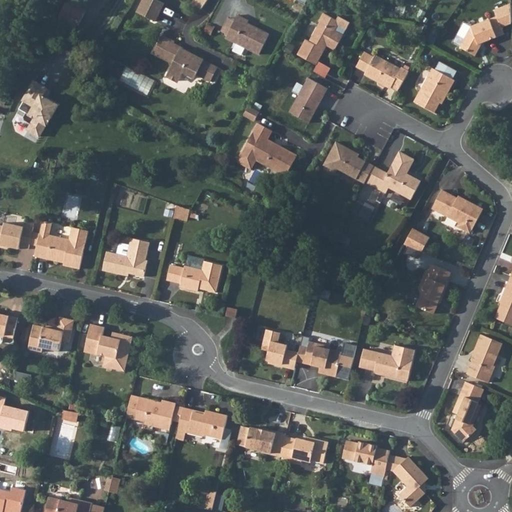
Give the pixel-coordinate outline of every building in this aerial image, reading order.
[(155,0),(143,0),(137,13),(155,22),(164,4),(155,0)] [(195,0),(193,4),(203,10),(208,0),(195,0)] [(85,13),(67,3),(60,16),(79,26),(85,13)] [(481,46),(480,44),(505,34),(502,27),(511,24),(511,4),(494,10),(496,17),(472,26),(474,31),(468,33),(460,47),(476,55),(481,46)] [(306,39),(298,54),(316,65),(325,50),(323,49),(325,45),(328,44),(336,48),(351,22),(339,16),(337,20),(324,13),(319,22),(320,22),(310,41),(306,39)] [(228,34),(226,38),(259,55),(269,35),(247,23),(249,21),(238,15),(235,21),(228,34)] [(228,34),(235,21),(228,18),(221,31),(228,34)] [(175,42),(162,36),(154,53),(174,63),(168,74),(170,78),(176,81),(180,80),(184,73),(195,78),(197,74),(211,81),(218,68),(204,61),(204,60),(174,45),(175,42)] [(366,72),(374,57),(366,52),(357,67),(366,72)] [(113,56),(108,53),(104,60),(110,63),(113,56)] [(385,86),(386,84),(398,91),(409,71),(402,67),(401,69),(376,55),(374,57),(366,72),(365,74),(385,86)] [(436,70),(453,79),(457,71),(440,62),(436,70)] [(436,70),(433,68),(414,102),(435,113),(440,103),(444,96),(446,97),(455,80),(453,79),(436,70)] [(328,89),(309,78),(290,112),(309,123),(328,89)] [(48,88),(35,81),(23,100),(24,100),(20,109),(26,113),(24,117),(25,120),(31,124),(28,129),(40,136),(47,125),(59,105),(47,98),(45,102),(41,100),(48,88)] [(255,121),(260,112),(249,106),(244,115),(255,121)] [(258,123),(238,161),(252,169),(257,160),(276,170),(281,163),(291,168),(297,156),(282,147),(280,150),(273,147),(275,144),(268,139),(265,138),(270,129),(258,123)] [(353,151),(336,142),(324,165),(336,172),(338,169),(365,183),(366,182),(374,166),(358,157),(352,154),(353,151)] [(408,173),(415,159),(400,151),(388,173),(381,169),(372,186),(386,193),(389,188),(412,200),(422,181),(408,173)] [(291,168),(281,163),(276,170),(286,176),(291,168)] [(374,166),(366,182),(372,186),(381,169),(374,166)] [(472,230),(484,209),(463,198),(462,200),(458,198),(443,189),(432,208),(459,223),(457,226),(470,233),(472,230)] [(100,205),(94,203),(92,212),(98,214),(100,205)] [(187,209),(177,205),(174,218),(184,220),(187,209)] [(43,221),(40,234),(37,246),(35,256),(58,262),(59,260),(65,261),(64,265),(80,269),(89,231),(72,227),(70,239),(50,235),(53,223),(43,221)] [(5,223),(4,226),(0,225),(0,247),(1,245),(9,247),(19,249),(20,247),(29,249),(30,244),(33,232),(34,227),(24,225),(24,227),(5,223)] [(430,238),(413,228),(404,245),(422,252),(430,238)] [(33,232),(30,244),(37,246),(40,234),(33,232)] [(150,242),(131,238),(130,245),(127,256),(117,254),(107,251),(103,270),(124,275),(125,272),(130,273),(145,277),(148,261),(146,260),(150,242)] [(130,245),(120,243),(117,254),(127,256),(130,245)] [(422,252),(408,246),(405,253),(419,259),(422,252)] [(434,251),(425,247),(422,252),(432,256),(434,251)] [(171,265),(167,280),(181,284),(180,287),(198,292),(199,288),(200,285),(205,286),(204,290),(216,293),(223,265),(205,261),(205,260),(188,256),(186,266),(185,266),(184,268),(171,265)] [(451,273),(432,264),(429,271),(427,270),(419,289),(422,295),(417,307),(434,314),(442,294),(444,295),(450,282),(448,281),(451,273)] [(511,276),(502,299),(503,299),(495,318),(511,324),(511,276)] [(313,296),(319,297),(321,287),(315,284),(313,296)] [(236,318),(238,310),(228,307),(226,316),(236,318)] [(2,337),(13,340),(18,318),(0,313),(0,342),(1,342),(2,337)] [(70,343),(75,320),(60,317),(58,328),(51,326),(51,329),(34,325),(28,349),(42,352),(43,348),(60,352),(62,341),(70,343)] [(105,327),(91,324),(84,352),(98,355),(98,354),(106,356),(104,366),(125,371),(133,336),(122,334),(120,339),(112,337),(103,335),(105,327)] [(283,366),(283,365),(295,368),(297,361),(299,352),(287,349),(288,345),(278,343),(281,333),(267,329),(262,349),(269,351),(267,360),(273,361),(272,364),(283,366)] [(503,343),(481,334),(475,349),(477,350),(467,374),(489,383),(496,366),(494,365),(503,343)] [(325,348),(326,345),(310,341),(308,348),(304,363),(319,367),(325,368),(324,374),(337,377),(343,352),(325,348)] [(416,350),(395,345),(392,355),(364,349),(360,366),(375,370),(375,371),(385,373),(385,375),(408,381),(416,350)] [(299,352),(297,361),(304,363),(308,348),(301,346),(299,352)] [(485,389),(466,381),(464,387),(482,395),(485,389)] [(479,404),(482,395),(464,387),(453,412),(458,414),(452,430),(464,442),(477,429),(473,426),(482,405),(479,404)] [(6,397),(0,395),(0,428),(11,431),(12,429),(26,432),(31,410),(5,404),(6,397)] [(145,422),(144,424),(170,430),(173,420),(176,405),(177,403),(163,400),(162,402),(161,405),(157,403),(157,401),(132,395),(127,417),(145,422)] [(180,422),(183,407),(176,405),(173,420),(180,422)] [(178,430),(203,436),(205,435),(222,439),(228,415),(206,410),(205,414),(193,411),(194,410),(183,407),(180,422),(178,430)] [(80,413),(65,410),(64,420),(78,422),(80,413)] [(272,453),(272,451),(281,453),(285,437),(276,435),(276,434),(266,432),(266,433),(260,431),(260,429),(251,427),(251,428),(241,426),(237,445),(272,453)] [(286,433),(261,427),(260,429),(260,431),(266,433),(266,432),(276,434),(276,435),(285,437),(285,436),(286,433)] [(281,457),(302,462),(302,460),(311,462),(311,460),(324,463),(329,442),(316,439),(315,442),(305,440),(297,438),(297,439),(285,436),(285,437),(281,453),(281,455),(281,457)] [(373,465),(371,472),(385,475),(386,469),(390,455),(391,451),(377,448),(378,446),(366,443),(365,445),(359,443),(347,440),(343,454),(346,459),(373,465)] [(386,469),(393,471),(408,486),(399,494),(410,507),(425,493),(426,481),(429,478),(409,457),(407,459),(390,455),(386,469)] [(121,480),(113,478),(112,481),(110,492),(109,493),(118,494),(121,480)] [(0,481),(0,511),(3,511),(4,511),(8,511),(21,511),(26,490),(13,487),(13,484),(0,481)] [(210,492),(206,509),(214,510),(217,494),(210,492)] [(69,502),(49,497),(45,511),(91,511),(93,504),(93,503),(70,498),(69,502)]
